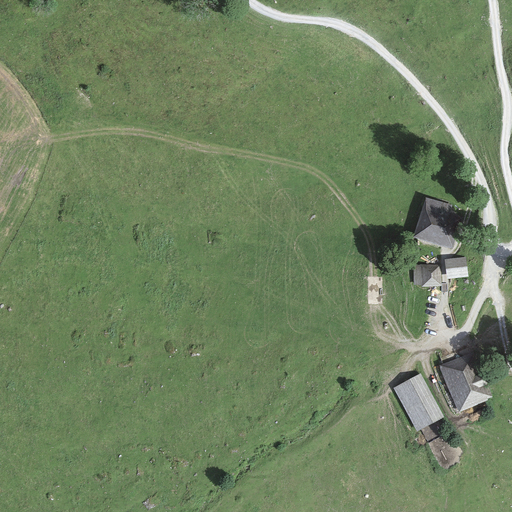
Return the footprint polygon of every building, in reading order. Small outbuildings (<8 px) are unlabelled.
[(434,195),(421,233),(452,243),(461,218),(449,214),(453,202),(434,195)] [(448,261),(451,277),(468,274),(466,258),(448,261)] [(416,264),(417,283),(440,283),(439,264),(416,264)] [(439,370),(458,411),(490,397),(482,379),(472,356),(439,370)] [(396,389),(418,430),(440,417),(418,377),(396,389)]
